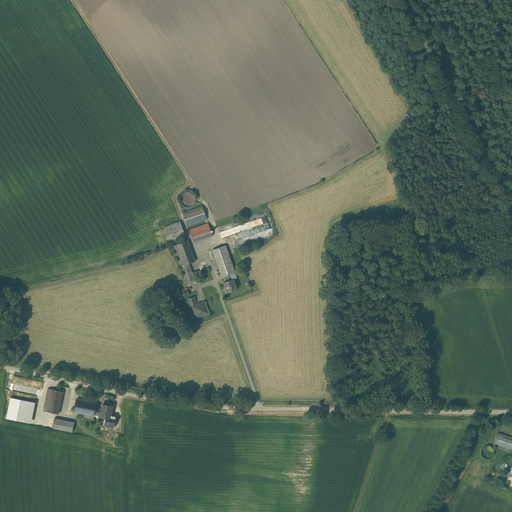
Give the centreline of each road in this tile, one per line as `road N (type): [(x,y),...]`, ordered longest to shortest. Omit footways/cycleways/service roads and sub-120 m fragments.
road 1 (unclassified): [(0,366),(206,407),(511,411)]
road 2 (unclassified): [(511,215),(401,0)]
road 3 (track): [(72,0),(205,200)]
